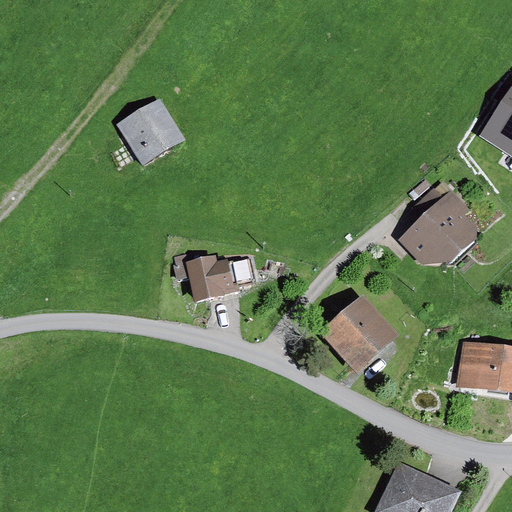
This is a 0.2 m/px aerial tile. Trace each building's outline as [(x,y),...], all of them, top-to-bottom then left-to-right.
[(188,145),(164,102),(120,127),(144,170),(188,145)] [(511,102),(489,137),(511,152),(511,102)] [(447,190),(393,235),(428,277),(482,232),(447,190)] [(177,267),(174,267),(177,282),(190,279),(195,303),(223,297),(223,293),(235,290),(234,285),(252,281),(248,262),(230,266),(229,263),(216,266),(214,259),(189,265),(187,256),(175,259),(177,267)] [(357,302),(312,339),(347,385),(391,345),(357,302)] [(511,348),(465,339),(460,393),(511,400),(511,348)] [(457,511),(464,497),(400,468),(379,511),(457,511)]
